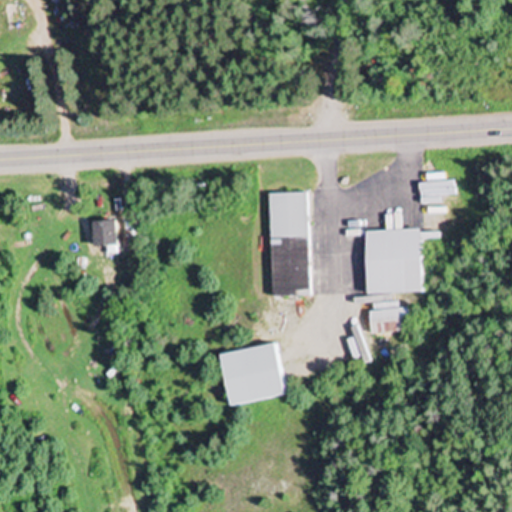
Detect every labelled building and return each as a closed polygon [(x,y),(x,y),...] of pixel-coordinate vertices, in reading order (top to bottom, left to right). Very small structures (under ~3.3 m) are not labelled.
[(268,196),(270,298),(308,297),(305,195),(268,196)] [(113,224),(91,224),(91,249),(113,249),(113,224)] [(363,233),(364,297),(418,295),(417,232),(363,233)] [(367,314),(370,337),(412,332),(409,309),(367,314)] [(286,397),(283,379),(318,373),(317,367),(282,373),(277,346),(217,356),(226,408),(286,397)]
